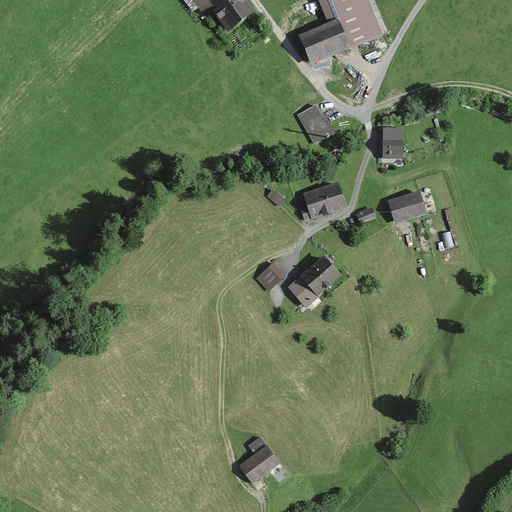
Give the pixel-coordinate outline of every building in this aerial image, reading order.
[(243,0),(187,0),(198,17),(208,10),(225,36),(254,15),(243,0)] [(339,24),(296,40),(306,67),(328,59),(330,64),(385,44),(368,0),(330,0),(339,24)] [(320,106),(299,117),(314,145),(335,134),(320,106)] [(404,127),(384,127),(384,157),(404,157),(404,127)] [(338,182),(304,193),(308,206),(301,208),(305,221),(346,207),(338,182)] [(272,190),(266,197),(277,207),(283,200),(272,190)] [(420,190),(389,200),(397,224),(428,213),(420,190)] [(372,208),(357,214),(360,224),(376,218),(372,208)] [(321,260),(286,293),(304,311),(339,278),(321,260)] [(275,265),(257,282),(268,293),(285,276),(275,265)] [(252,456),(236,468),(249,485),(276,465),(256,439),(245,447),(252,456)]
